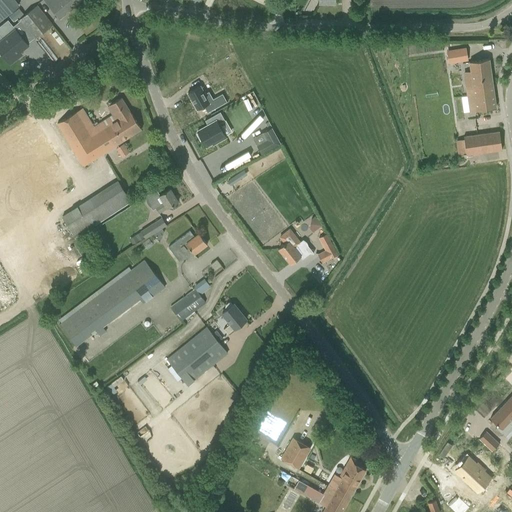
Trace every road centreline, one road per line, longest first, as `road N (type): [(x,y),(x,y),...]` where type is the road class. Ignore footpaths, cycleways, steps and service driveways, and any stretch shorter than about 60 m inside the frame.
road 1 (tertiary): [(407,457),(200,184),(158,103),(132,17)]
road 2 (unclassified): [(132,17),(146,9),(223,26),(334,33),(484,25),(511,8)]
road 3 (tertiary): [(407,457),(499,292),(511,252)]
road 4 (residential): [(0,109),(132,17)]
